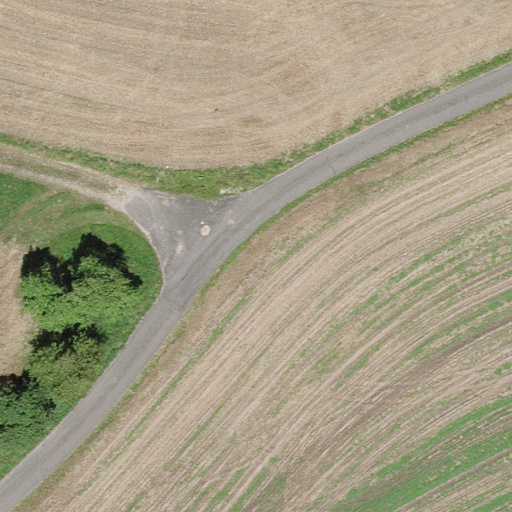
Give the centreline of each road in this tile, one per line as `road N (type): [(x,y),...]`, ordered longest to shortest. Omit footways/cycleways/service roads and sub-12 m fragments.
road 1 (track): [(0,493),(75,421),(210,230),(314,163),(511,74)]
road 2 (track): [(0,163),(210,230)]
